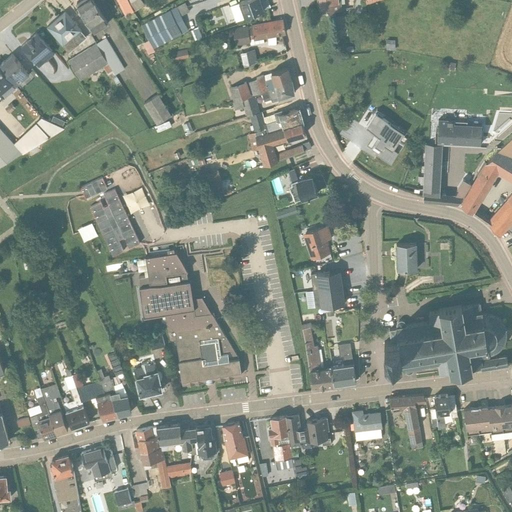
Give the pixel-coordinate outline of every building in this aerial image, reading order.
[(109,20),(96,0),(76,0),(94,29),(109,20)] [(119,0),(125,12),(134,7),(133,6),(130,0),(119,0)] [(185,0),(181,0),(176,3),(142,21),(149,35),(143,39),(149,50),(154,47),(153,45),(187,27),(180,12),(189,7),(185,0)] [(235,0),(230,2),(236,17),(264,7),(270,5),(268,0),(235,0)] [(320,0),(321,9),(341,6),(340,0),(320,0)] [(82,26),(65,7),(47,23),(68,49),(86,33),(81,27),(82,26)] [(335,13),(337,33),(348,31),(346,12),(335,13)] [(232,25),(235,42),(250,40),(250,43),(264,41),(263,34),(285,31),(283,18),(248,24),(247,23),(232,25)] [(54,49),(37,29),(21,42),(39,63),(54,49)] [(125,65),(106,34),(96,40),(108,59),(115,70),(125,65)] [(394,35),(386,35),(386,45),(394,45),(394,35)] [(109,71),(116,80),(120,78),(108,59),(96,39),(67,57),(80,77),(87,73),(88,74),(94,71),(93,69),(103,63),(108,71),(109,71)] [(189,53),(187,45),(170,49),(172,57),(189,53)] [(241,50),(243,63),(257,60),(254,47),(241,50)] [(29,71),(12,52),(0,60),(0,63),(15,83),(29,71)] [(0,89),(0,90),(12,80),(0,64),(0,89)] [(233,98),(292,78),(288,66),(256,75),(256,77),(247,80),(247,79),(229,85),(233,98)] [(294,92),(292,78),(232,99),(235,107),(243,105),(245,114),(249,113),(259,110),(255,95),(262,93),(264,100),(271,98),(272,100),(280,98),(280,96),(294,92)] [(144,99),(157,120),(171,111),(158,90),(144,99)] [(5,105),(10,110),(15,104),(11,100),(5,105)] [(259,110),(249,113),(254,130),(266,126),(268,130),(301,120),(297,107),(283,111),(282,110),(263,116),(262,110),(259,110)] [(376,108),(369,119),(382,127),(371,145),(378,149),(377,150),(383,155),(383,156),(390,160),(390,159),(391,160),(398,149),(396,148),(402,139),(397,137),(403,128),(382,115),(384,112),(376,108)] [(53,113),(50,118),(62,123),(64,118),(53,113)] [(0,163),(64,125),(41,114),(14,140),(0,124),(0,163)] [(434,139),(425,139),(423,197),(423,198),(445,200),(458,201),(471,181),(462,176),(456,187),(457,188),(454,191),(439,190),(441,140),(443,140),(443,139),(480,140),(480,122),(480,120),(467,120),(467,117),(454,116),(454,115),(437,114),(436,128),(435,128),(434,139)] [(155,124),(158,129),(171,123),(168,117),(155,124)] [(184,121),(187,130),(193,128),(189,119),(184,121)] [(302,143),(302,144),(276,153),(272,142),(305,133),(301,120),(268,130),(266,126),(254,130),(264,164),(278,160),(277,158),(310,147),(308,141),(302,143)] [(511,133),(486,160),(460,202),(472,210),(496,171),(511,180),(511,188),(506,196),(507,197),(487,221),(499,235),(507,227),(511,231),(511,154),(511,153),(511,133)] [(205,160),(201,151),(197,153),(201,162),(205,160)] [(216,191),(224,188),(217,167),(207,171),(208,171),(205,173),(206,178),(193,182),(194,186),(199,185),(200,187),(213,183),(215,191),(216,191)] [(292,190),(295,198),(302,196),(302,197),(318,191),(312,173),(297,177),(294,167),(287,169),(292,183),(289,184),(291,190),(292,190)] [(103,175),(81,185),(85,195),(107,185),(103,175)] [(100,200),(90,205),(113,255),(123,250),(118,239),(124,236),(129,246),(140,241),(115,186),(104,191),(109,203),(103,206),(100,200)] [(94,220),(80,224),(85,239),(99,234),(94,220)] [(303,231),(311,257),(330,250),(325,238),(331,236),(327,223),(303,231)] [(416,240),(396,241),(396,267),(417,267),(416,240)] [(148,274),(145,275),(139,276),(140,285),(139,286),(144,315),(164,311),(166,323),(174,329),(219,323),(202,294),(193,296),(190,278),(188,278),(186,269),(188,269),(176,251),(174,251),(174,247),(167,248),(167,252),(146,255),(148,274)] [(315,261),(332,255),(331,250),(313,256),(315,261)] [(28,255),(22,257),(25,268),(31,266),(28,255)] [(148,274),(146,255),(137,257),(138,269),(144,268),(145,275),(148,274)] [(312,288),(342,284),(340,268),(310,272),(312,288)] [(315,306),(345,302),(342,284),(312,288),(315,306)] [(391,341),(384,342),(386,358),(394,357),(396,368),(403,367),(403,369),(404,370),(404,371),(405,372),(406,373),(407,373),(408,373),(410,373),(411,373),(412,372),(412,371),(413,369),(413,368),(413,367),(438,363),(439,372),(449,370),(450,371),(472,368),(472,366),(481,365),(481,369),(508,365),(506,355),(495,357),(494,351),(496,350),(500,347),(503,344),(504,340),(506,336),(506,332),(505,328),(504,325),(502,321),(500,319),(497,316),(492,314),(488,313),(482,313),(479,303),(472,305),(472,304),(462,306),(462,304),(438,308),(439,309),(429,311),(430,320),(406,324),(404,321),(403,320),(402,320),(401,320),(399,320),(398,321),(397,323),(396,325),(396,326),(396,328),(389,329),(391,341)] [(331,366),(324,367),(321,349),(318,349),(317,344),(314,345),(310,326),(311,326),(310,321),(301,323),(304,341),(311,387),(333,384),(331,366)] [(219,323),(174,329),(182,379),(182,385),(210,380),(242,375),(239,357),(219,323)] [(148,334),(152,349),(165,345),(161,330),(148,334)] [(331,366),(333,384),(355,381),(350,342),(338,344),(339,356),(342,356),(343,364),(331,366)] [(115,350),(107,353),(116,374),(123,371),(115,350)] [(132,368),(139,396),(163,390),(158,369),(156,369),(155,362),(146,364),(146,362),(141,363),(142,365),(132,368)] [(75,384),(72,374),(69,368),(64,369),(67,376),(66,376),(70,388),(69,388),(73,400),(63,404),(71,428),(89,422),(82,402),(81,402),(75,384)] [(118,415),(130,412),(125,391),(122,383),(122,382),(114,385),(112,378),(110,378),(109,374),(104,375),(101,368),(97,369),(105,393),(110,391),(118,415)] [(78,372),(72,374),(81,402),(90,398),(94,408),(99,407),(104,419),(118,415),(110,391),(105,393),(101,381),(83,386),(82,384),(83,384),(78,372)] [(56,433),(68,430),(57,401),(55,397),(60,395),(56,383),(40,389),(43,395),(56,433)] [(435,409),(430,410),(432,427),(437,426),(438,429),(445,428),(443,414),(451,413),(452,417),(457,417),(454,394),(434,397),(435,409)] [(43,395),(36,397),(42,412),(30,417),(34,430),(35,430),(37,438),(44,436),(44,437),(56,433),(43,395)] [(412,450),(423,449),(415,404),(424,403),(423,395),(389,398),(391,411),(392,411),(403,409),(412,450)] [(511,414),(511,405),(505,406),(504,405),(499,406),(504,440),(511,438),(511,414)] [(488,409),(492,442),(504,440),(499,406),(494,406),(494,408),(488,409)] [(0,407),(0,442),(9,440),(0,407)] [(487,407),(475,408),(479,434),(490,433),(487,407)] [(475,408),(463,410),(466,436),(479,434),(475,408)] [(356,441),(381,438),(380,429),(382,429),(380,412),(363,414),(362,410),(351,411),(354,432),(355,432),(356,441)] [(322,446),(331,445),(330,439),(328,439),(326,431),(329,431),(327,418),(307,421),(307,427),(301,428),(298,414),(286,416),(291,448),(301,446),(302,449),(311,448),(310,442),(321,440),(322,446)] [(259,465),(263,485),(295,478),(286,416),(270,418),(271,427),(269,428),(271,445),(274,445),(275,446),(272,447),(274,462),(259,465)] [(30,424),(28,417),(16,421),(18,427),(30,424)] [(228,425),(222,426),(226,442),(224,442),(229,460),(248,456),(244,438),(242,438),(239,422),(233,424),(233,423),(228,424),(228,425)] [(211,424),(195,426),(197,440),(191,441),(192,448),(191,454),(200,453),(200,457),(204,460),(212,459),(215,456),(215,452),(217,451),(215,436),(212,437),(211,424)] [(156,427),(162,451),(174,449),(173,443),(181,442),(181,435),(179,425),(156,427)] [(157,468),(161,489),(170,487),(169,479),(167,466),(162,451),(156,427),(150,427),(136,431),(144,470),(157,468)] [(182,449),(192,448),(191,441),(197,440),(195,428),(187,429),(186,430),(187,434),(181,435),(182,449)] [(360,444),(355,445),(355,455),(363,455),(363,451),(361,451),(360,444)] [(103,446),(80,453),(85,469),(90,467),(95,481),(111,476),(109,470),(116,468),(111,452),(110,451),(109,449),(106,448),(104,448),(103,446)] [(62,511),(80,511),(78,498),(68,455),(52,459),(51,461),(53,469),(51,469),(51,470),(53,477),(57,502),(58,503),(60,502),(62,511)] [(295,476),(307,474),(306,467),(301,467),(299,457),(292,459),(295,476)] [(191,473),(189,463),(167,466),(169,479),(184,476),(184,474),(191,473)] [(219,473),(222,486),(235,483),(232,470),(219,473)] [(480,475),(477,483),(483,485),(486,478),(480,475)] [(5,476),(0,476),(0,499),(11,499),(10,488),(7,489),(5,476)] [(135,503),(136,511),(138,511),(142,511),(141,503),(149,501),(146,489),(148,489),(147,484),(131,488),(134,499),(139,498),(140,502),(135,503)] [(395,492),(394,486),(377,488),(378,495),(395,492)] [(511,500),(511,493),(508,487),(501,491),(508,503),(511,500)] [(118,510),(135,506),(135,503),(134,503),(133,501),(131,502),(128,488),(113,492),(118,510)]
